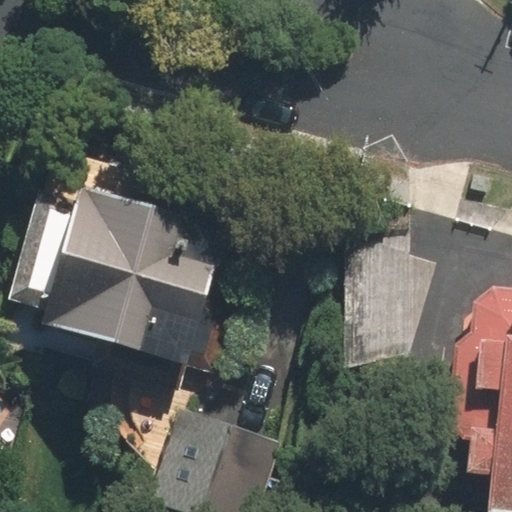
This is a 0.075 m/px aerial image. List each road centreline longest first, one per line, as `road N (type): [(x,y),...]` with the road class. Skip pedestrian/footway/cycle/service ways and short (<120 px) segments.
road 1 (residential): [(462,87),(226,74),(0,10)]
road 2 (residential): [(315,0),(462,87)]
